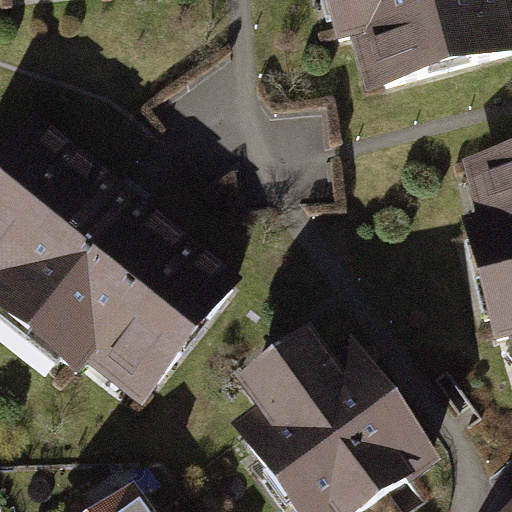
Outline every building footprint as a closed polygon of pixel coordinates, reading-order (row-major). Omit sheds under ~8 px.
[(511,51),(498,0),(329,0),(341,41),(370,33),(385,89),(511,54),(511,51)] [(128,206),(35,131),(0,174),(0,273),(7,279),(0,287),(0,313),(77,374),(97,350),(151,393),(234,290),(128,206)] [(511,159),(484,167),(498,222),(469,230),(498,341),(511,337),(511,159)] [(269,421),(245,438),(298,511),(364,511),(429,465),(352,360),(327,378),(307,350),(277,372),(249,393),(269,421)] [(141,511),(132,498),(111,511),(141,511)] [(511,511),(511,502),(509,499),(504,506),(498,501),(489,511),(511,511)]
